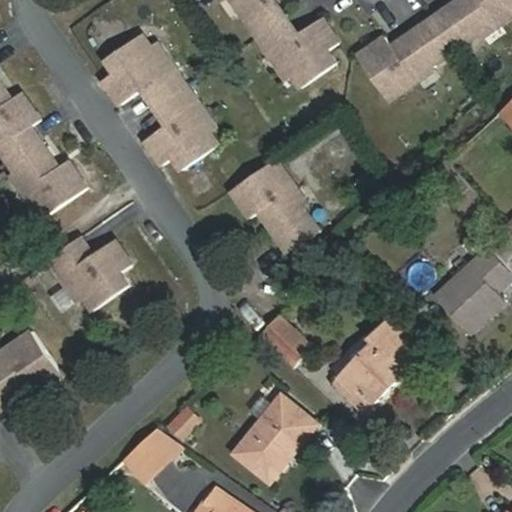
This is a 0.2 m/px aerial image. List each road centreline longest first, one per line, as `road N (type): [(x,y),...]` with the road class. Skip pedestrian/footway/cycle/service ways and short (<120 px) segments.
road 1 (residential): [(46,511),(208,348),(218,284),(44,29),(42,0)]
road 2 (residential): [(397,511),(455,444),(511,401)]
